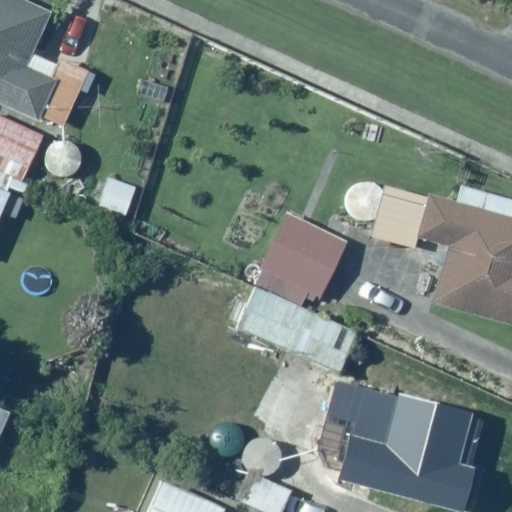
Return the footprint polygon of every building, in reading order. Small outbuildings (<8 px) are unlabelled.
[(0,0),(0,99),(58,124),(82,66),(31,44),(49,2),(43,0),(0,0)] [(0,215),(16,222),(30,188),(17,183),(36,134),(0,119),(0,215)] [(449,201),(379,184),(371,218),(366,235),(413,247),(415,239),(444,247),(429,307),(511,328),(511,192),(455,178),(449,201)] [(343,240),(283,213),(231,328),(339,376),(358,334),(287,302),(292,290),(316,301),(343,240)] [(457,511),(482,419),(338,382),(323,444),(340,449),(332,481),(454,511),(457,511)] [(236,461),(221,493),(261,511),(275,511),(288,486),(236,461)] [(222,511),(225,506),(159,477),(143,511),(222,511)]
